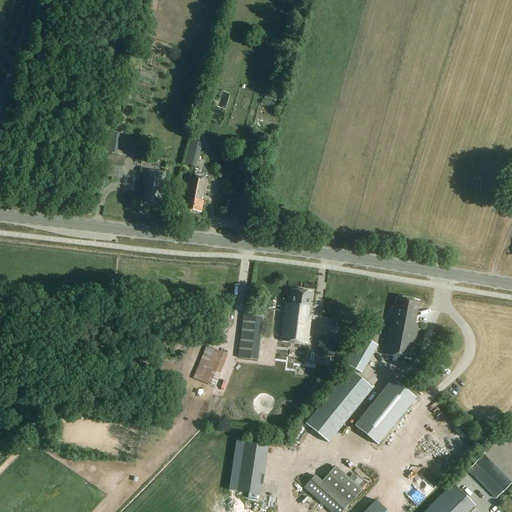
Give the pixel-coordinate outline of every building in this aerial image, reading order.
[(154,62),(162,64),(163,56),(156,54),(154,62)] [(209,121),(221,122),(222,113),(210,112),(209,121)] [(202,128),(205,115),(199,114),(195,126),(202,128)] [(115,153),(118,134),(107,132),(104,152),(115,153)] [(196,167),(204,138),(192,134),(184,164),(196,167)] [(250,164),(254,166),(256,166),(264,142),(257,140),(253,153),(250,164)] [(122,179),(125,157),(108,155),(106,177),(122,179)] [(163,195),(165,172),(144,169),(142,184),(146,184),(144,203),(159,205),(160,195),(163,195)] [(189,175),(184,198),(185,198),(187,199),(185,209),(201,213),(203,201),(201,201),(203,194),(205,195),(208,179),(203,178),(193,176),(189,175)] [(226,201),(224,208),(230,210),(232,203),(226,201)] [(308,317),(311,293),(293,290),(291,305),(285,304),(281,342),(307,345),(311,317),(308,317)] [(383,355),(392,357),(397,358),(412,360),(414,346),(412,346),(413,342),(415,342),(419,323),(415,322),(419,301),(398,297),(395,307),(392,307),(383,355)] [(258,360),(263,315),(243,313),(238,358),(258,360)] [(362,373),(377,346),(359,336),(343,363),(362,373)] [(319,337),(317,353),(337,355),(339,340),(319,337)] [(209,387),(222,356),(202,348),(189,378),(209,387)] [(329,443),(373,389),(349,369),(305,424),(329,443)] [(415,398),(391,379),(354,425),(378,444),(415,398)] [(392,431),(396,438),(403,433),(399,427),(392,431)] [(402,438),(396,446),(405,452),(411,444),(402,438)] [(234,491),(240,492),(245,445),(239,445),(234,491)] [(246,446),(239,496),(254,498),(260,448),(246,446)] [(503,493),(511,484),(511,471),(490,450),(475,465),(503,493)] [(342,511),(348,506),(362,491),(348,479),(341,473),(335,467),(322,481),(318,485),(311,479),(304,487),(331,511),(342,511)] [(294,482),(291,489),(296,491),(299,485),(294,482)] [(453,484),(424,511),(468,511),(474,506),(453,484)] [(406,494),(412,505),(420,500),(415,490),(406,494)] [(387,511),(376,500),(364,511),(387,511)]
